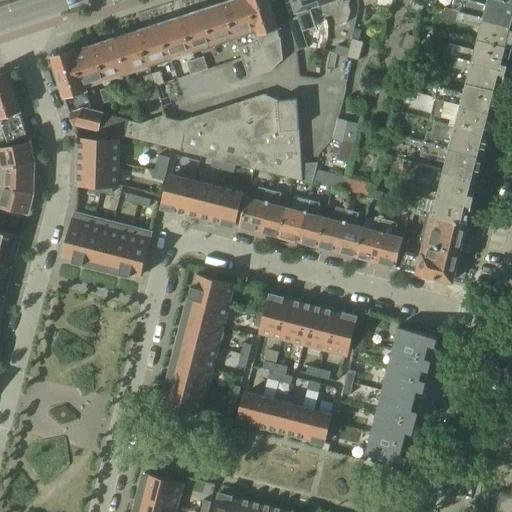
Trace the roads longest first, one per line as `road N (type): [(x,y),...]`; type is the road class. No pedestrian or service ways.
road 1 (residential): [(499,319),(185,241),(167,248)]
road 2 (residential): [(99,511),(167,248)]
road 3 (residential): [(18,18),(58,151),(45,246)]
road 4 (residential): [(449,511),(499,319)]
road 5 (residential): [(0,423),(45,246)]
